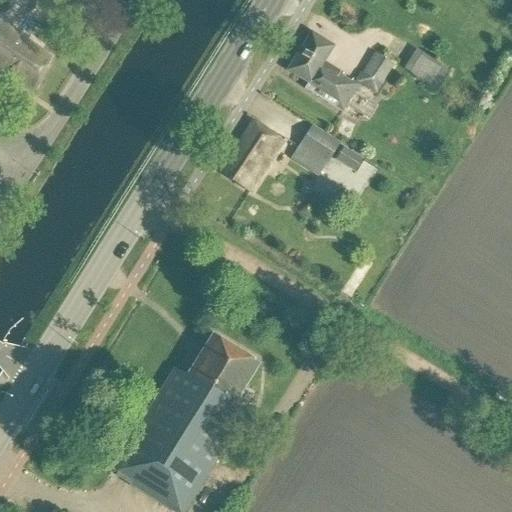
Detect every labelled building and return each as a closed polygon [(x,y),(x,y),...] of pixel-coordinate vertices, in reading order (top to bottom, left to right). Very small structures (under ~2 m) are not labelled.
[(31,92),(52,60),(27,44),(29,41),(0,22),(0,73),(6,78),(7,76),(31,92)] [(351,84),(342,78),(343,76),(324,64),(333,49),(311,35),(287,73),(309,87),(306,91),(342,114),(360,87),(352,82),(351,84)] [(438,88),(449,68),(413,47),(401,66),(438,88)] [(374,54),(362,76),(379,87),(392,65),(374,54)] [(251,196),(284,145),(252,124),(220,175),(251,196)] [(325,166),(338,144),(311,127),(297,149),(325,166)] [(334,161),(348,171),(355,175),(364,161),(343,148),(334,161)] [(234,408),(259,368),(211,338),(186,379),(174,372),(110,476),(168,511),(186,511),(246,415),(234,408)]
